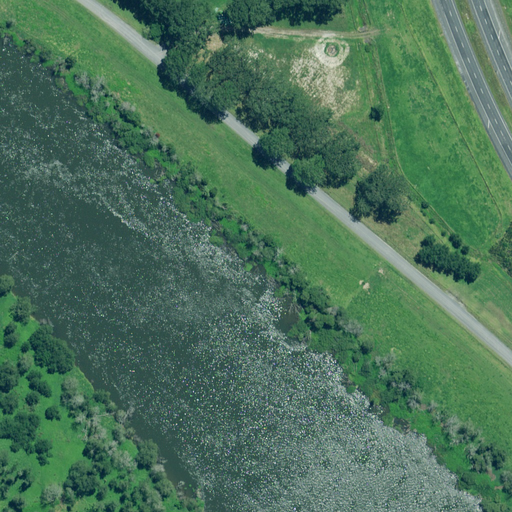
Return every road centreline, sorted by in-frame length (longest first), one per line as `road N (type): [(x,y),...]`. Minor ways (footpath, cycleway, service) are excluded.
road 1 (unclassified): [(82,0),(511,357)]
road 2 (motorway): [(511,154),(444,0)]
